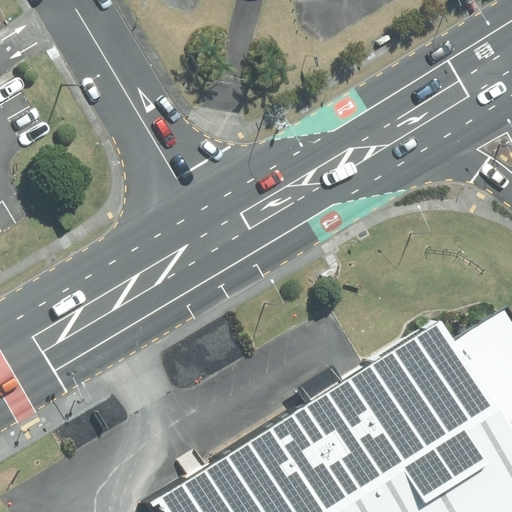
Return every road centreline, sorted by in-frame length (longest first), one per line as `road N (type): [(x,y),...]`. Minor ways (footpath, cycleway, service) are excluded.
road 1 (residential): [(69,0),(211,243)]
road 2 (primary): [(211,243),(0,368)]
road 3 (primary): [(365,147),(211,243)]
road 4 (primary): [(497,63),(365,147)]
road 5 (primary): [(511,186),(365,147)]
